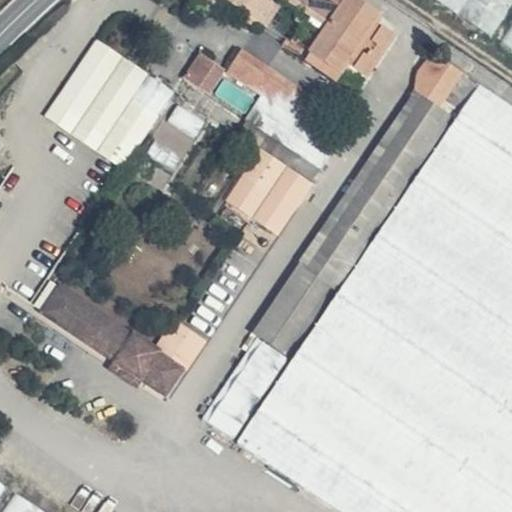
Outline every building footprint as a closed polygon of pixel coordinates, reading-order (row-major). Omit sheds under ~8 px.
[(272,11),(256,0),(247,0),(244,4),(239,0),(231,0),(223,13),(256,35),(272,11)] [(308,28),(289,57),(316,74),(336,86),(345,75),(373,31),(378,25),(341,0),(266,0),(276,6),(308,28)] [(511,10),(511,0),(428,0),(492,42),(511,10)] [(345,75),(370,89),(397,47),(373,31),(345,75)] [(511,32),(501,49),(511,55),(511,32)] [(144,97),(159,73),(104,37),(73,85),(48,124),(128,175),(152,138),(168,113),(144,97)] [(203,51),(187,77),(212,93),(229,68),(203,51)] [(242,53),(228,75),(342,146),(353,127),(242,53)] [(183,89),(159,73),(144,97),(168,113),(183,89)] [(316,74),(312,81),(317,85),(331,95),(336,86),(316,74)] [(228,75),(222,82),(335,156),(342,146),(228,75)] [(356,112),(370,89),(345,75),(336,86),(331,95),(356,112)] [(452,118),(471,91),(458,82),(439,109),(452,118)] [(452,118),(447,125),(417,107),(317,260),(313,267),(301,285),(277,323),(206,433),(234,451),(327,511),(511,511),(511,113),(472,88),(471,91),(452,118)] [(260,153),(227,205),(280,239),(314,187),(260,153)] [(65,287),(41,325),(172,411),(210,352),(181,333),(167,354),(65,287)] [(48,511),(14,491),(0,511),(48,511)]
